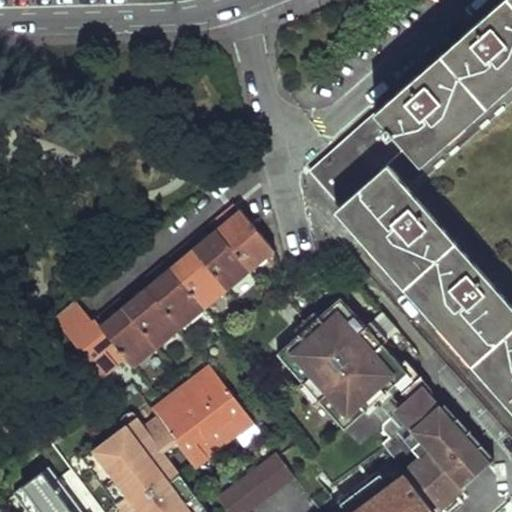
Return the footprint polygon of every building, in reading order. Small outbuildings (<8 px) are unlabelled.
[(511,0),(498,0),(373,110),(404,145),(414,155),(464,111),(511,69),(511,0)] [(326,152),(307,168),(317,179),(339,203),(386,162),(404,145),(373,110),(326,152)] [(431,212),(386,162),(339,203),(511,395),(511,301),(493,281),(431,212)] [(511,395),(339,203),(333,209),(511,408),(511,395)] [(97,330),(76,305),(56,322),(105,381),(128,361),(136,372),(272,253),(236,212),(97,330)] [(300,335),(273,359),(290,378),(295,373),(346,427),(370,406),(373,403),(360,388),(368,381),(382,396),(385,393),(408,372),(400,365),(403,362),(384,342),(389,337),(370,319),(366,324),(343,300),(341,297),(321,315),(300,335)] [(104,382),(105,381),(56,322),(76,305),(75,304),(53,322),(104,382)] [(321,315),(315,308),(294,328),(300,335),(321,315)] [(408,358),(403,362),(400,365),(408,372),(415,366),(408,358)] [(157,420),(197,471),(256,426),(211,367),(152,413),(157,420)] [(382,396),(368,381),(360,388),(373,403),(382,396)] [(403,473),(434,511),(437,511),(496,458),(466,425),(461,430),(453,420),(449,415),(441,422),(435,415),(442,409),(425,388),(404,406),(413,415),(407,420),(401,426),(392,416),(386,422),(385,423),(386,431),(392,438),(388,441),(390,443),(384,448),(403,473)] [(400,409),(385,393),(382,396),(373,403),(370,406),(386,422),(392,416),(399,411),(400,409)] [(400,409),(399,411),(407,420),(413,415),(404,406),(400,409)] [(449,415),(442,409),(435,415),(441,422),(449,415)] [(466,425),(458,415),(453,420),(461,430),(466,425)] [(82,462),(121,511),(207,511),(197,500),(211,490),(197,471),(157,420),(144,430),(136,420),(82,462)] [(220,500),(228,511),(253,511),(297,479),(278,455),(220,500)] [(83,511),(49,467),(16,492),(31,511),(83,511)] [(335,511),(334,511),(352,511),(396,479),(389,471),(381,476),(377,472),(338,501),(341,507),(335,511)] [(434,511),(403,473),(396,479),(352,511),(434,511)]
